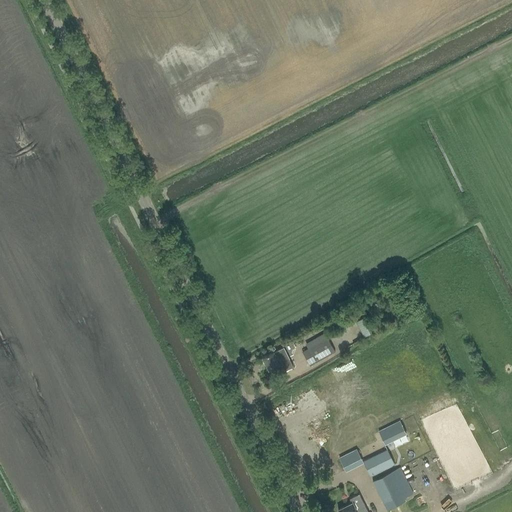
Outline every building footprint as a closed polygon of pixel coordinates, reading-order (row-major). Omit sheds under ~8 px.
[(368,315),(356,321),(364,337),(376,330),(368,315)] [(337,316),(332,323),(338,328),(343,321),(337,316)] [(308,349),(303,352),(310,366),(335,352),(325,333),(305,344),(308,349)] [(283,372),(293,367),(284,348),(274,353),(273,352),(262,358),(269,371),(280,366),(283,372)] [(383,419),(392,440),(402,435),(392,415),(383,419)] [(370,476),(394,464),(388,450),(363,462),(370,476)] [(400,468),(373,481),(387,510),(405,501),(404,498),(413,494),(400,468)] [(367,511),(359,494),(350,499),(352,503),(338,510),(339,511),(367,511)]
